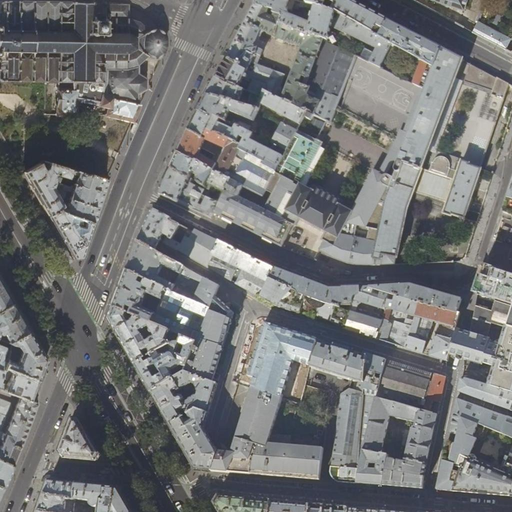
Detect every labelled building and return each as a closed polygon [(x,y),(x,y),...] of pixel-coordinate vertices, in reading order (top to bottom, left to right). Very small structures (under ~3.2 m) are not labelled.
[(160,30),(157,29),(157,28),(155,28),(152,28),(150,29),(148,29),(146,31),(137,22),(132,20),(127,19),(128,5),(105,4),(105,2),(104,3),(104,2),(103,2),(103,3),(93,2),(91,2),(90,2),(87,2),(85,2),(79,2),(78,2),(75,2),(74,2),(72,2),(60,2),(60,1),(59,1),(58,2),(47,2),(47,1),(45,1),(45,2),(34,2),(34,1),(32,1),(32,2),(20,1),(18,1),(6,1),(5,1),(2,1),(2,0),(1,0),(1,1),(0,1),(0,3),(0,5),(0,80),(17,81),(19,81),(30,81),(32,81),(45,81),(57,81),(57,82),(58,82),(57,115),(76,115),(76,101),(108,108),(106,116),(132,121),(138,110),(140,104),(137,104),(137,103),(136,103),(137,95),(137,94),(137,93),(145,89),(146,90),(147,89),(146,88),(146,80),(146,79),(146,78),(145,79),(138,74),(138,73),(137,73),(137,69),(137,65),(142,60),(147,56),(150,58),(152,58),(154,58),(155,59),(156,59),(156,58),(158,58),(161,57),(163,55),(164,54),(165,50),(166,45),(167,43),(166,41),(165,37),(163,33),(160,30)] [(257,0),(256,2),(256,4),(274,10),(273,12),(284,16),(281,23),(308,34),(308,33),(327,39),(326,42),(330,44),(335,34),(329,32),(331,26),(376,48),(373,53),(364,48),(359,58),(380,68),(391,44),(384,40),(379,37),(331,10),(328,8),(315,5),(310,23),(285,13),(286,9),(291,11),(292,11),(293,9),(298,10),(300,6),(309,8),(310,4),(307,3),(293,0),(257,0)] [(307,0),(307,3),(310,4),(315,5),(328,8),(331,10),(336,0),(307,0)] [(375,14),(348,0),(336,0),(331,10),(379,37),(388,21),(382,18),(375,14)] [(436,0),(465,9),(468,0),(436,0)] [(234,47),(227,59),(246,70),(251,62),(253,64),(262,43),(254,40),(258,32),(295,47),(284,76),(280,87),(282,91),(279,98),(307,111),(309,112),(314,114),(329,122),(335,108),(354,56),(330,44),(326,42),(327,39),(308,33),(308,34),(281,23),(284,16),(273,12),(274,10),(256,4),(243,27),(233,47),(234,47)] [(417,36),(388,21),(379,37),(384,40),(387,34),(394,38),(391,44),(415,58),(418,52),(422,54),(421,56),(424,57),(422,61),(433,68),(441,49),(417,36)] [(511,38),(480,22),(474,32),(506,49),(511,38)] [(463,60),(441,49),(433,68),(425,90),(399,162),(400,163),(397,172),(385,204),(372,265),(383,265),(394,264),(395,257),(397,257),(407,210),(413,192),(416,193),(416,195),(443,204),(444,203),(447,204),(443,215),(450,217),(451,216),(464,220),(469,204),(472,195),(476,183),(480,170),(479,170),(480,169),(468,166),(468,164),(461,162),(457,173),(449,170),(446,177),(422,170),(463,60)] [(219,202),(214,213),(216,214),(222,217),(228,220),(233,223),(282,247),(294,224),(297,225),(298,221),(301,217),(327,231),(325,235),(323,239),(326,240),(320,250),(327,253),(332,256),(333,257),(337,258),(342,260),(348,262),(361,265),(372,265),(385,204),(397,172),(400,163),(399,162),(425,90),(413,84),(380,68),(359,58),(354,56),(335,108),(396,140),(380,172),(374,169),(352,211),(341,205),(343,201),(314,186),(312,190),(301,184),(323,143),(298,130),(275,172),(263,196),(231,179),(225,191),(219,202)] [(251,62),(246,70),(227,59),(222,68),(216,78),(217,78),(230,85),(244,90),(251,93),(262,97),(264,91),(266,85),(250,78),(252,75),(255,64),(253,64),(251,62)] [(413,84),(425,90),(433,68),(422,61),(413,84)] [(284,76),(255,64),(252,75),(267,81),(266,85),(264,91),(279,98),(282,91),(280,87),(284,76)] [(486,95),(503,101),(509,85),(473,66),(469,72),(490,83),(486,95)] [(241,98),(244,90),(230,85),(217,78),(217,80),(209,96),(259,109),(260,104),(262,97),(251,93),(249,100),(241,98)] [(279,98),(264,91),(262,97),(260,104),(286,118),(272,144),(273,145),(270,150),(250,140),(253,134),(248,132),(251,127),(241,122),(238,123),(238,122),(233,120),(231,124),(235,126),(248,132),(241,146),(240,149),(264,162),(263,165),(275,172),(298,130),(307,111),(279,98)] [(259,109),(209,96),(205,104),(201,112),(221,119),(225,121),(230,111),(253,122),(259,109)] [(219,123),(221,119),(201,112),(198,111),(194,120),(188,131),(203,139),(208,130),(241,146),(248,132),(235,126),(233,130),(219,123)] [(178,153),(196,161),(197,160),(214,170),(231,179),(263,196),(275,172),(263,165),(264,162),(240,149),(241,146),(208,130),(203,139),(188,131),(186,136),(178,153)] [(172,166),(171,168),(190,178),(193,171),(201,176),(198,182),(206,186),(207,182),(214,170),(197,160),(196,161),(178,153),(172,166)] [(49,216),(56,212),(58,212),(65,214),(77,219),(85,221),(93,223),(100,201),(107,180),(92,175),(92,176),(49,162),(47,168),(42,170),(39,163),(23,173),(36,194),(49,216)] [(188,182),(190,178),(171,168),(170,171),(160,194),(211,218),(213,215),(214,213),(219,202),(202,194),(204,189),(203,189),(188,182)] [(225,191),(231,179),(214,170),(207,182),(225,191)] [(511,199),(508,198),(503,213),(511,215),(511,301),(496,296),(491,310),(475,305),(473,318),(491,324),(505,328),(509,329),(511,329),(511,199)] [(160,241),(170,221),(170,219),(153,210),(148,220),(142,232),(141,236),(139,239),(139,241),(138,242),(155,251),(156,250),(158,246),(160,242),(160,241)] [(56,212),(49,216),(50,219),(73,259),(81,258),(89,234),(93,223),(85,221),(83,225),(76,223),(77,219),(65,214),(58,212),(56,212)] [(170,221),(160,241),(168,245),(207,267),(220,240),(203,232),(189,225),(187,229),(170,221)] [(274,267),(220,240),(207,267),(231,281),(232,280),(231,279),(237,266),(243,269),(236,284),(260,297),(270,276),(274,267)] [(133,256),(127,271),(171,292),(174,285),(157,277),(163,266),(180,273),(184,267),(155,251),(138,242),(133,256)] [(174,285),(171,292),(210,309),(215,295),(219,286),(204,278),(184,267),(180,273),(174,285)] [(349,310),(353,298),(370,289),(370,287),(366,287),(357,288),(351,288),(329,289),(311,282),(285,272),(277,268),(274,267),(270,276),(305,295),(305,298),(306,301),(308,304),(310,306),(313,308),(317,309),(319,309),(322,308),(325,306),(328,304),(349,310)] [(478,291),(496,296),(511,301),(511,278),(485,270),(484,273),(478,291)] [(210,309),(171,292),(127,271),(120,289),(113,308),(176,334),(197,342),(210,309)] [(270,276),(260,297),(265,300),(288,311),(307,320),(326,326),(343,332),(344,328),(349,310),(328,304),(325,306),(322,308),(319,309),(317,309),(313,308),(310,306),(308,304),(306,301),(305,298),(305,295),(270,276)] [(0,281),(0,309),(12,303),(0,281)] [(370,287),(370,289),(390,294),(396,296),(420,303),(458,314),(462,300),(453,298),(440,294),(434,292),(411,286),(390,286),(377,287),(370,287)] [(388,299),(390,294),(370,289),(353,298),(349,310),(344,328),(360,333),(393,344),(406,348),(420,303),(396,296),(394,301),(388,299)] [(234,311),(215,295),(210,309),(197,342),(196,345),(220,356),(221,353),(224,341),(233,313),(234,311)] [(26,326),(12,303),(0,309),(0,332),(2,331),(6,339),(4,341),(10,344),(11,341),(29,331),(26,326)] [(458,314),(420,303),(406,348),(415,350),(423,353),(433,321),(439,323),(430,355),(447,360),(448,354),(456,328),(460,315),(458,314)] [(172,344),(176,334),(113,308),(111,315),(109,320),(123,344),(135,365),(172,344)] [(456,328),(448,354),(452,355),(454,356),(461,358),(464,359),(475,362),(480,363),(487,365),(487,363),(494,365),(493,371),(490,381),(488,385),(511,392),(511,329),(509,329),(505,328),(501,344),(489,340),(490,339),(487,338),(491,324),(473,318),(472,322),(469,330),(469,332),(461,330),(459,329),(456,328)] [(291,331),(265,323),(256,327),(253,335),(246,357),(238,382),(252,387),(275,394),(275,396),(283,398),(300,403),(310,367),(319,339),(291,331)] [(42,355),(29,331),(11,341),(10,344),(11,344),(6,356),(7,357),(3,368),(37,381),(40,375),(45,360),(42,355)] [(196,345),(197,342),(176,334),(172,344),(135,365),(149,389),(151,393),(185,372),(196,345)] [(0,376),(3,368),(7,357),(6,356),(11,344),(10,344),(4,341),(0,339),(0,376)] [(327,341),(319,339),(310,367),(359,381),(365,383),(367,354),(356,350),(327,341)] [(220,356),(196,345),(185,372),(211,383),(215,371),(220,356)] [(380,358),(367,354),(365,383),(364,395),(377,397),(387,360),(380,358)] [(401,364),(387,360),(377,397),(377,398),(437,415),(445,378),(430,373),(401,364)] [(3,368),(0,376),(0,377),(6,380),(6,379),(8,380),(6,385),(0,382),(0,390),(20,397),(29,401),(37,404),(33,393),(33,391),(37,381),(3,368)] [(196,410),(208,414),(217,385),(211,383),(185,372),(151,393),(162,412),(170,425),(183,418),(188,415),(196,410)] [(511,392),(488,385),(464,378),(462,379),(461,380),(458,392),(511,410),(511,418),(457,399),(453,414),(478,424),(511,437),(511,392)] [(334,477),(338,482),(357,483),(364,395),(365,383),(359,381),(356,391),(349,389),(340,394),(330,472),(334,477)] [(283,398),(275,396),(275,394),(252,387),(247,402),(234,444),(230,456),(218,452),(218,451),(217,452),(212,471),(220,472),(320,480),(324,449),(291,445),(269,443),(272,434),(283,398)] [(434,428),(437,415),(377,398),(377,397),(364,395),(357,483),(369,485),(389,486),(423,489),(426,466),(434,428)] [(35,408),(37,404),(29,401),(20,397),(16,406),(5,433),(0,431),(0,417),(1,414),(6,416),(10,403),(0,399),(0,461),(13,467),(24,437),(34,413),(35,408)] [(183,418),(170,425),(178,439),(193,465),(194,467),(195,470),(196,470),(202,470),(207,471),(209,471),(211,471),(212,471),(217,452),(217,451),(215,448),(214,445),(210,439),(208,434),(207,432),(204,427),(205,424),(208,414),(196,410),(188,415),(191,420),(186,423),(183,418)] [(453,417),(448,437),(438,480),(436,484),(435,490),(436,490),(450,491),(461,492),(505,496),(510,497),(511,492),(511,447),(502,471),(465,456),(478,424),(453,414),(453,417)] [(93,461),(96,461),(100,455),(93,442),(79,419),(75,419),(72,419),(70,423),(65,437),(60,452),(64,458),(77,459),(89,460),(93,461)] [(269,443),(291,445),(292,435),(272,434),(269,443)] [(0,487),(3,489),(11,471),(13,467),(0,461),(0,487)] [(76,484),(48,482),(39,507),(37,511),(113,511),(115,488),(81,485),(76,484)] [(119,488),(115,488),(113,511),(133,511),(132,509),(130,506),(129,504),(119,488)] [(269,511),(271,501),(245,499),(219,496),(217,500),(215,503),(219,511),(269,511)] [(290,502),(271,501),(269,511),(308,511),(309,504),(290,502)]
